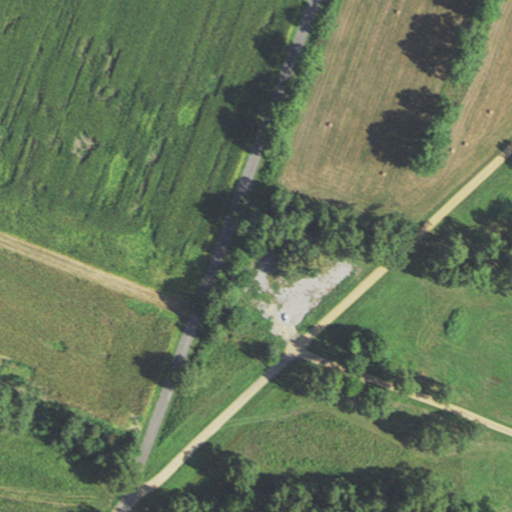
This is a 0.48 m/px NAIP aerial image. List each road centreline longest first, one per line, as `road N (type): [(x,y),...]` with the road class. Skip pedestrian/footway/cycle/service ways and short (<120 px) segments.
road 1 (residential): [(122,511),(318,0)]
road 2 (residential): [(511,146),(289,351)]
road 3 (residential): [(511,437),(289,351)]
road 4 (residential): [(289,351),(126,505)]
